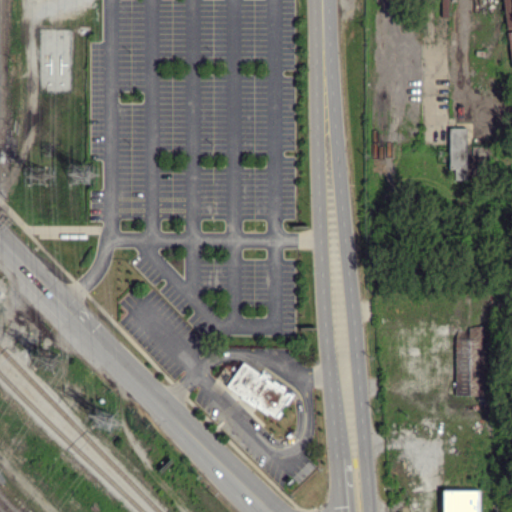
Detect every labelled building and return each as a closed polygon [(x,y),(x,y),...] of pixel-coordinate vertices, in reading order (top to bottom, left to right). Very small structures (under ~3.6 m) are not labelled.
[(440,0),(441,16),(448,16),(447,0),(440,0)] [(456,181),(456,169),(449,169),(449,129),(467,128),(467,139),(504,140),(503,147),(467,146),(467,181),(456,181)] [(456,396),(456,387),(454,387),(454,383),(456,383),(456,326),(484,326),(484,396),(456,396)] [(274,418),(226,385),(242,361),(290,395),(274,418)] [(441,511),(441,491),(477,491),(477,511),(441,511)]
